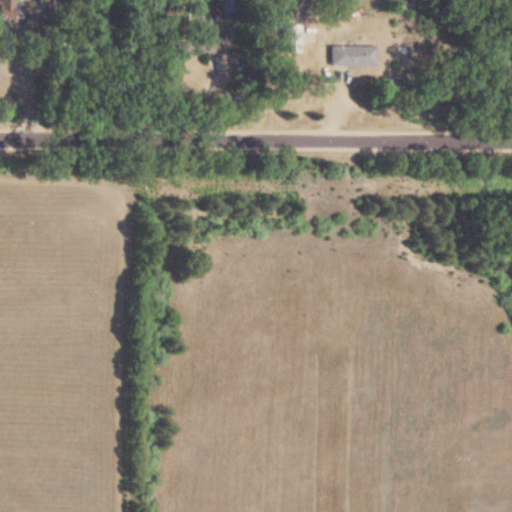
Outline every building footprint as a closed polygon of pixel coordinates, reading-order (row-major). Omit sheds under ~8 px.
[(0,0),(0,19),(21,19),(21,2),(13,2),(13,0),(0,0)] [(231,0),(214,0),(214,13),(232,13),(231,0)] [(280,25),(280,53),(299,53),(299,25),(280,25)] [(191,52),(216,52),(216,44),(191,44),(191,52)] [(373,45),(328,45),(328,65),(373,65),(373,45)]
